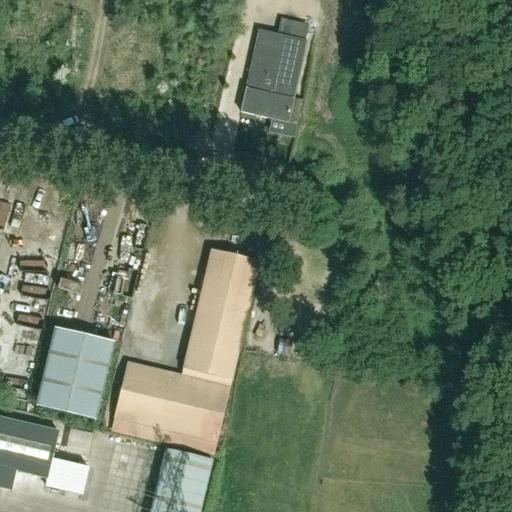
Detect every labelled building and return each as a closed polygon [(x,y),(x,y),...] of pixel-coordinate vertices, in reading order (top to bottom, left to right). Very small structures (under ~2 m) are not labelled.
[(287,125),(306,43),(259,32),(240,114),(287,125)] [(111,433),(213,457),(260,264),(211,253),(181,378),(127,365),(111,433)] [(98,298),(118,298),(118,277),(98,277),(98,298)] [(59,288),(57,299),(76,303),(79,292),(59,288)] [(118,315),(100,309),(95,323),(113,329),(118,315)] [(281,325),(279,338),(292,340),(294,327),(281,325)] [(55,329),(37,407),(95,421),(114,343),(55,329)] [(279,340),(277,354),(290,356),(292,342),(279,340)] [(269,377),(290,379),(291,363),(271,361),(269,377)] [(0,419),(0,469),(47,480),(45,487),(82,496),(88,469),(52,461),(58,433),(0,419)] [(165,450),(150,511),(199,511),(212,461),(165,450)]
